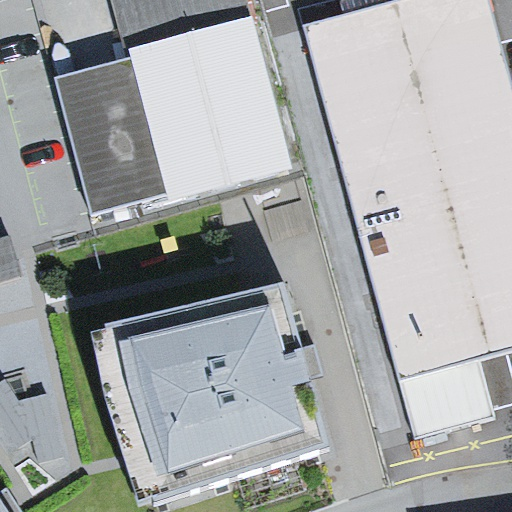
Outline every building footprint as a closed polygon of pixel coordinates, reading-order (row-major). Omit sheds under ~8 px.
[(243,0),(108,0),(125,63),(49,84),(90,236),(292,182),(243,0)] [(511,87),(488,0),(422,0),(303,32),(416,444),(497,422),(482,368),(511,359),(511,87)] [(0,233),(0,317),(39,305),(13,229),(0,233)] [(287,290),(77,351),(124,511),(184,511),(339,467),(287,290)] [(0,511),(8,511),(0,499),(0,511)]
